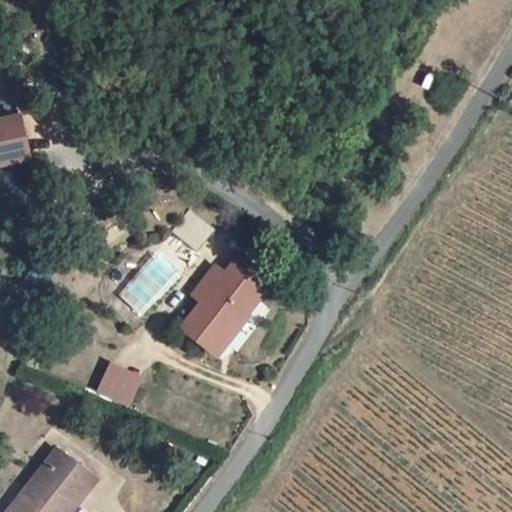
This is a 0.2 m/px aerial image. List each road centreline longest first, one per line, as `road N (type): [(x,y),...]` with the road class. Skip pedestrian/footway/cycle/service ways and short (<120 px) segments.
road 1 (unclassified): [(337,295),(182,185),(104,168),(64,137),(42,0)]
road 2 (unclassified): [(511,44),(459,136),(337,295)]
road 3 (unclassified): [(337,295),(244,454),(200,511)]
